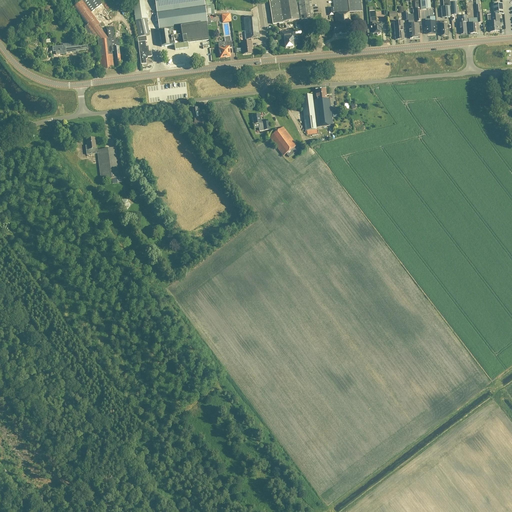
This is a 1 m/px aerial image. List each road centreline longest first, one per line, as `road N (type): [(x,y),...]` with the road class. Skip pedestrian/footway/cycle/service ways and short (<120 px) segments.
road 1 (unclassified): [(83,116),(469,73)]
road 2 (tertiary): [(266,61),(467,42)]
road 3 (tertiary): [(80,85),(266,61)]
